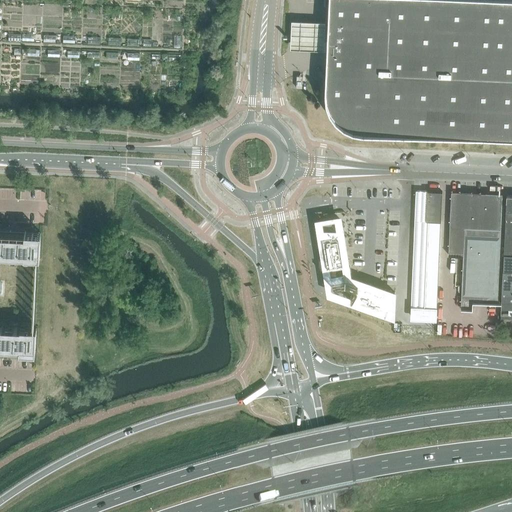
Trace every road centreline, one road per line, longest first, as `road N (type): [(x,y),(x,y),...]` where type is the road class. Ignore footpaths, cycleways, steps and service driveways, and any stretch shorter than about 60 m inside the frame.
road 1 (trunk): [(511,412),(268,452),(83,511)]
road 2 (trunk): [(191,511),(353,470),(511,448)]
road 3 (trunk): [(248,398),(95,446),(0,502)]
road 4 (tertiary): [(220,153),(0,143)]
road 5 (primary): [(511,365),(444,361),(312,383)]
road 6 (tertiary): [(140,164),(264,264)]
road 7 (tertiary): [(0,158),(140,164)]
road 8 (unclassified): [(511,176),(374,169)]
road 9 (tertiary): [(312,383),(284,256)]
road 10 (tertiary): [(326,511),(312,383)]
road 11 (tertiary): [(292,388),(309,511)]
